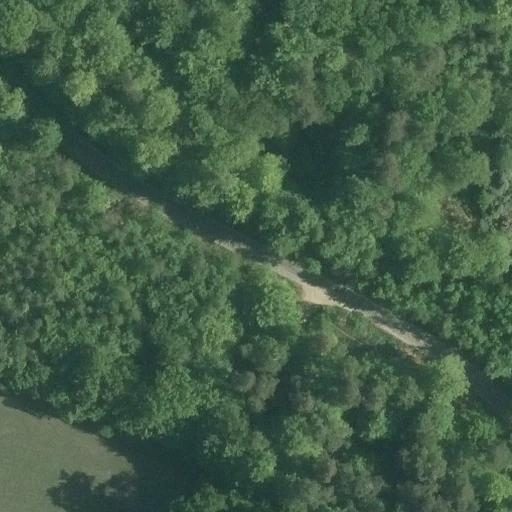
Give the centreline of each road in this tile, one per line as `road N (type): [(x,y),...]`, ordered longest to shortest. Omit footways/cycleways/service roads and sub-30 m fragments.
road 1 (tertiary): [(511,417),(462,370),(385,320),(122,179),(0,72)]
road 2 (track): [(290,270),(306,229),(302,177),(172,49),(138,0)]
